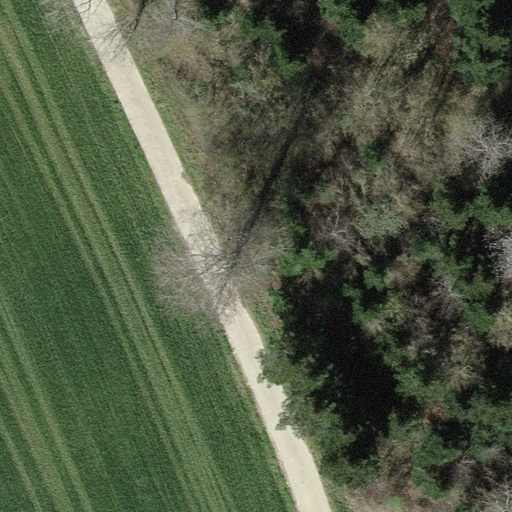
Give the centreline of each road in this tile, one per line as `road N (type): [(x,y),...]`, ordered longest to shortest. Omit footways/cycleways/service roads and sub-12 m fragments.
road 1 (track): [(312,511),(199,226),(88,0)]
road 2 (track): [(275,0),(407,79),(511,110)]
